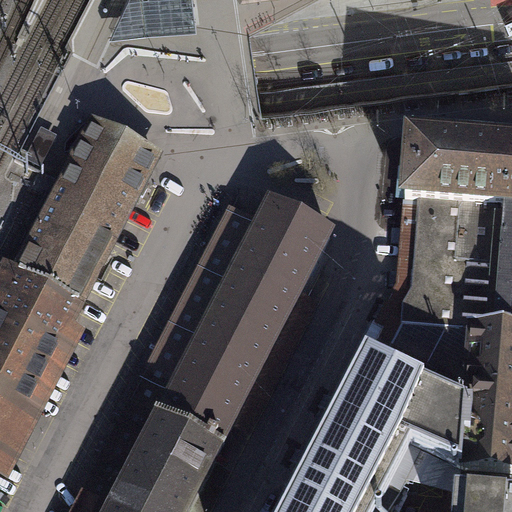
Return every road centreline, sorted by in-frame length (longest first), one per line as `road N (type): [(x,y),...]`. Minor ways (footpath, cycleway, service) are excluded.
road 1 (residential): [(511,125),(410,125),(367,139),(356,272),(232,511)]
road 2 (primary): [(0,97),(511,29)]
